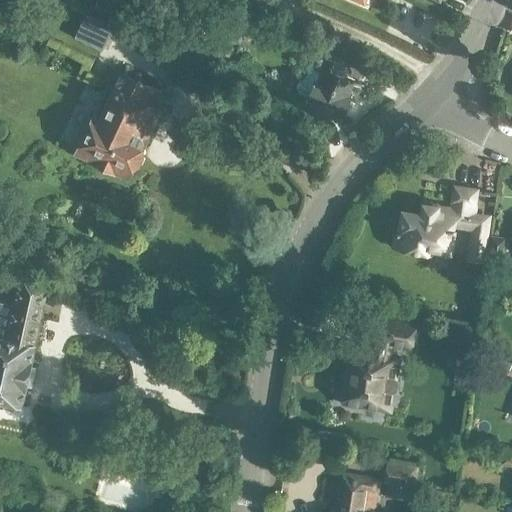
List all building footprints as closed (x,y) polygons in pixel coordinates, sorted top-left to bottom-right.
[(75,37),(102,50),(113,26),(86,13),(75,37)] [(356,102),(359,96),(365,84),(345,75),(349,68),(315,52),(310,62),(312,63),(304,80),(298,81),(296,87),(298,94),(319,103),(316,108),(318,109),(319,113),(324,116),(328,113),(341,119),(350,99),(356,102)] [(139,149),(158,109),(147,104),(154,88),(112,68),(105,85),(108,86),(77,151),(124,173),(128,172),(132,164),(137,163),(141,153),(139,149)] [(393,80),(379,74),(376,79),(391,86),(393,80)] [(471,215),(475,189),(453,185),(450,206),(421,202),(419,213),(401,211),(399,229),(393,228),(391,247),(448,256),(453,223),(472,226),(467,259),(481,261),(488,218),(471,215)] [(501,268),(505,237),(491,235),(487,265),(501,268)] [(22,406),(50,279),(19,272),(12,304),(1,302),(0,304),(0,401),(1,402),(4,407),(14,409),(20,406),(22,406)] [(415,349),(419,323),(380,316),(375,342),(379,343),(377,355),(352,350),(343,402),(380,408),(383,390),(388,391),(394,389),(396,377),(391,374),(386,373),(391,345),(401,346),(415,349)] [(132,478),(138,460),(142,445),(115,437),(110,451),(105,470),(132,478)] [(511,465),(511,451),(501,450),(499,464),(511,465)] [(415,494),(416,486),(419,467),(385,463),(382,481),(391,482),(390,490),(415,494)] [(372,511),(376,491),(377,481),(342,475),(337,508),(333,508),(332,511),(372,511)]
